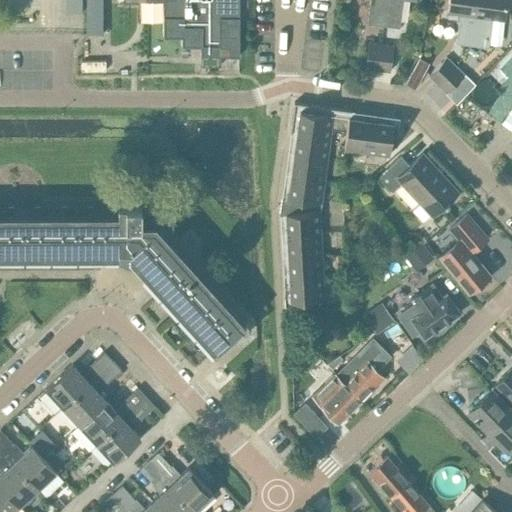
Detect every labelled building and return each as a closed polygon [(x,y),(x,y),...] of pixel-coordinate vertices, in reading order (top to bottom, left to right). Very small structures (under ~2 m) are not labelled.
[(82,0),(63,0),(64,12),(83,12),(82,0)] [(86,0),(86,34),(102,34),(102,0),(86,0)] [(164,0),(164,16),(164,17),(164,36),(182,36),(182,45),(200,45),(200,64),(220,64),(220,55),(229,55),(239,55),(239,36),(239,17),(239,16),(239,0),(164,0)] [(370,0),(367,22),(383,24),(384,17),(386,0),(370,0)] [(386,0),(384,17),(383,24),(400,27),(403,0),(413,0),(416,0),(386,0)] [(456,42),(471,44),(475,17),(476,0),(448,0),(447,13),(459,14),(456,42)] [(476,0),(475,17),(471,44),(488,46),(492,19),(505,20),(507,0),(476,0)] [(368,42),(365,67),(377,69),(380,43),(368,42)] [(380,43),(377,69),(390,70),(394,45),(380,43)] [(511,47),(489,71),(502,83),(509,76),(500,68),(511,56),(511,47)] [(446,56),(428,74),(437,83),(455,65),(446,56)] [(419,57),(412,69),(422,75),(429,62),(419,57)] [(455,65),(437,83),(447,92),(464,74),(455,65)] [(483,105),(488,105),(492,104),(495,102),(498,98),(499,94),(499,90),(497,86),(494,82),(491,80),(486,80),(482,80),(478,82),(476,85),(474,89),(473,93),(474,97),(476,101),(479,104),(483,105)] [(295,102),(291,127),(331,135),(332,128),(346,130),(348,116),(349,109),(295,102)] [(511,105),(501,122),(511,129),(511,105)] [(346,131),(344,150),(368,153),(372,119),(348,116),(346,130),(346,131)] [(372,119),(368,153),(389,156),(394,122),(372,119)] [(297,133),(294,155),(328,160),(331,135),(291,127),(291,133),(297,133)] [(392,191),(401,183),(431,216),(458,190),(423,152),(410,164),(402,155),(379,176),(392,191)] [(294,155),(291,176),(325,182),(328,160),(294,155)] [(291,176),(288,197),(288,198),(322,202),(325,182),(291,176)] [(288,198),(286,211),(320,209),(321,209),(322,202),(288,198)] [(128,247),(218,347),(243,325),(153,226),(141,226),(141,202),(125,203),(118,202),(117,216),(0,215),(0,248),(119,248),(119,243),(128,243),(128,247)] [(286,211),(287,233),(321,231),(320,209),(286,211)] [(472,252),(488,238),(468,213),(451,227),(460,239),(439,256),(463,286),(469,293),(474,289),(491,275),(472,252)] [(287,233),(289,257),(323,254),(321,231),(287,233)] [(404,255),(417,271),(434,257),(421,241),(404,255)] [(289,257),(290,277),(324,275),(323,254),(289,257)] [(291,299),(307,299),(325,298),(324,275),(290,277),(291,299)] [(424,337),(460,313),(447,294),(442,297),(433,283),(412,298),(415,303),(398,314),(412,336),(421,331),(424,337)] [(387,310),(369,323),(375,332),(393,319),(387,310)] [(336,372),(335,372),(361,398),(362,398),(384,375),(377,368),(391,354),(379,342),(372,336),(356,351),(336,372)] [(406,344),(393,355),(406,369),(418,357),(406,344)] [(72,363),(45,387),(62,405),(111,360),(103,351),(85,367),(86,368),(81,373),(72,363)] [(111,360),(62,405),(79,424),(105,400),(96,389),(101,384),(102,386),(120,369),(111,360)] [(488,431),(480,438),(480,439),(504,464),(511,456),(511,366),(467,410),(488,431)] [(313,392),(311,394),(339,421),(361,399),(361,398),(335,372),(333,371),(325,379),(313,392)] [(105,400),(79,424),(72,431),(88,449),(96,442),(145,396),(136,387),(119,403),(120,405),(114,410),(105,400)] [(145,396),(96,442),(97,443),(113,460),(139,436),(132,429),(129,426),(134,421),(136,422),(154,406),(145,396)] [(315,432),(316,432),(324,424),(306,405),(301,411),(298,415),(315,432)] [(41,428),(29,440),(43,455),(55,444),(41,428)] [(0,448),(36,488),(55,470),(54,469),(64,461),(58,454),(48,462),(31,444),(20,454),(14,448),(16,447),(0,429),(0,448)] [(0,464),(4,468),(0,471),(0,483),(18,504),(36,488),(0,448),(0,464)] [(149,459),(195,509),(213,492),(189,466),(180,474),(172,465),(171,465),(158,451),(149,459)] [(370,469),(390,493),(407,478),(387,455),(370,469)] [(161,492),(153,499),(164,511),(192,511),(195,509),(149,459),(139,468),(155,486),(161,492)] [(436,511),(429,504),(407,478),(390,493),(405,511),(436,511)] [(0,511),(9,511),(18,504),(0,483),(0,511)] [(113,492),(131,511),(164,511),(153,499),(144,507),(136,499),(122,484),(113,492)] [(471,489),(462,498),(473,508),(479,502),(481,499),(471,489)] [(112,511),(131,511),(113,492),(103,501),(112,511)] [(58,497),(52,503),(59,510),(65,505),(58,497)] [(469,511),(497,511),(482,498),(481,499),(479,502),(473,508),(469,511)]
